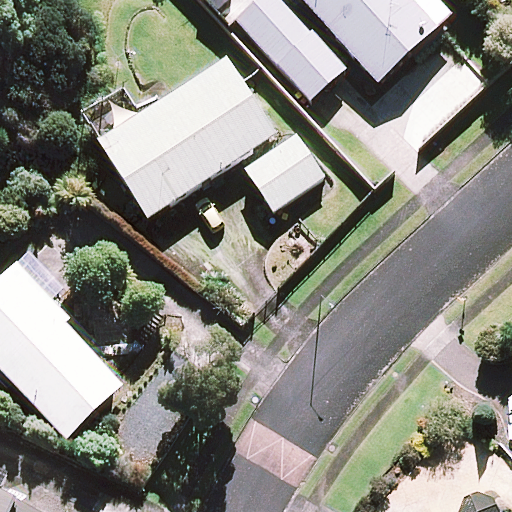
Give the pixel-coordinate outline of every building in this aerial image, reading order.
[(344,77),(271,0),(259,0),(232,26),(310,109),(344,77)] [(290,0),(378,93),(450,26),(425,0),(290,0)] [(77,122),(100,156),(148,228),(273,145),(225,72),(162,114),(152,100),(135,111),(122,92),(77,122)] [(324,186),(297,147),(247,181),(274,220),(324,186)] [(69,332),(16,279),(0,295),(0,381),(67,448),(121,393),(64,337),(69,332)] [(506,511),(510,501),(471,488),(462,511),(506,511)]
